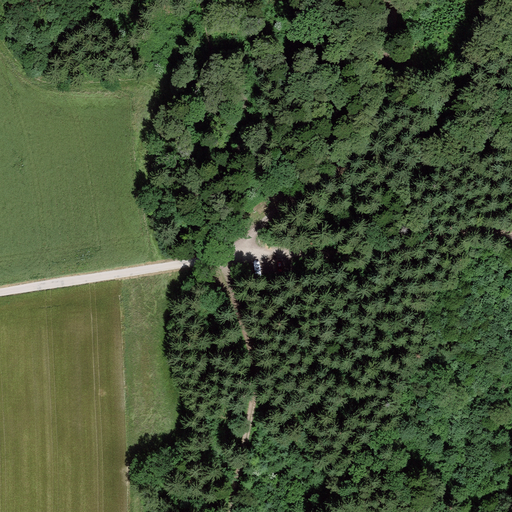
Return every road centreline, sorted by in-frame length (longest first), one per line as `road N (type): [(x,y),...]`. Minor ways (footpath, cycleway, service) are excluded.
road 1 (track): [(390,0),(383,71),(354,146),(216,256),(251,345),(248,416),(228,511)]
road 2 (track): [(0,291),(216,256),(366,251),(477,229),(511,236)]
